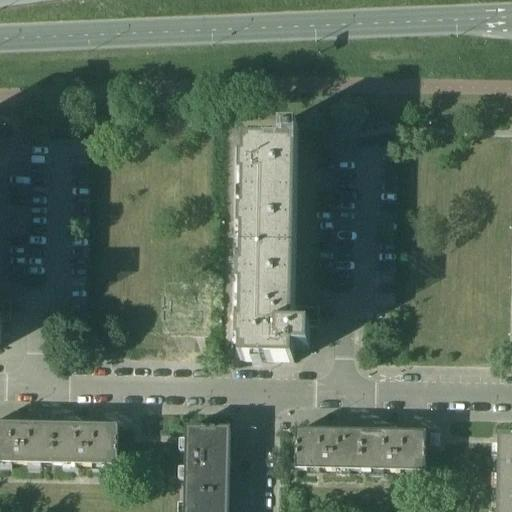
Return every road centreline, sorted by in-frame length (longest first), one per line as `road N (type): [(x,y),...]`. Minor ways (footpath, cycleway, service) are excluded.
road 1 (primary): [(0,40),(511,17)]
road 2 (residential): [(258,394),(0,385)]
road 3 (residential): [(511,399),(258,394)]
